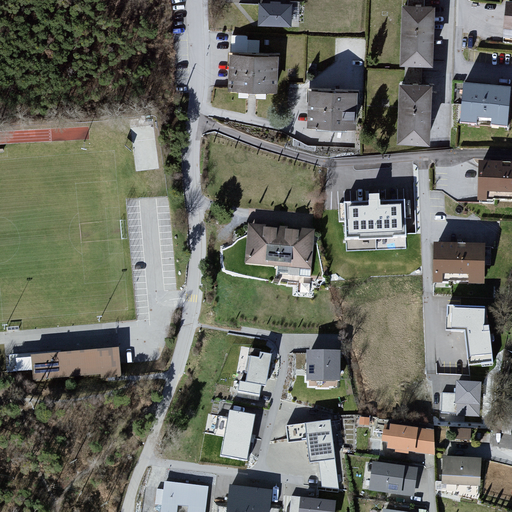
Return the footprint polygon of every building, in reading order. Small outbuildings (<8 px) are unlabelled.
[(410,0),(404,0),(402,59),(433,60),(435,1),(423,1),(410,0)] [(258,3),(258,25),(289,25),(289,4),(258,3)] [(511,9),(506,9),(503,39),(511,40),(511,9)] [(231,36),(230,49),(258,51),(258,37),(231,36)] [(230,49),(229,85),(278,88),(280,52),(258,51),(230,49)] [(434,83),(404,83),(403,135),(432,136),(434,83)] [(511,125),(511,93),(461,90),(458,127),(481,129),(482,124),(493,125),(493,128),(511,130),(511,125)] [(312,91),(310,124),(358,126),(359,93),(312,91)] [(511,166),(479,166),(478,200),(511,200),(511,166)] [(346,245),(406,244),(405,200),(345,201),(346,245)] [(251,226),(248,262),(311,267),(314,230),(251,226)] [(487,277),(486,248),(434,248),(434,278),(487,277)] [(484,308),(447,307),(447,327),(466,328),(470,362),(491,361),(484,308)] [(308,352),(311,383),(339,380),(336,349),(308,352)] [(119,353),(32,359),(33,380),(121,374),(119,353)] [(248,353),(244,384),(265,387),(269,356),(248,353)] [(253,416),(230,412),(223,452),(246,456),(253,416)] [(330,421),(286,428),(288,441),(307,438),(311,459),(318,458),(335,456),(330,421)] [(432,431),(384,427),(383,446),(431,450),(432,431)] [(471,439),(471,428),(455,428),(456,440),(471,439)] [(339,483),(335,456),(318,458),(323,485),(339,483)] [(478,462),(445,460),(444,481),(477,483),(478,462)] [(377,465),(374,488),(410,493),(413,470),(377,465)] [(160,483),(155,511),(200,511),(204,489),(160,483)] [(226,486),(223,511),(226,511),(246,511),(247,510),(263,511),(267,511),(270,492),(226,486)] [(295,500),(293,511),(334,511),(335,503),(295,500)]
